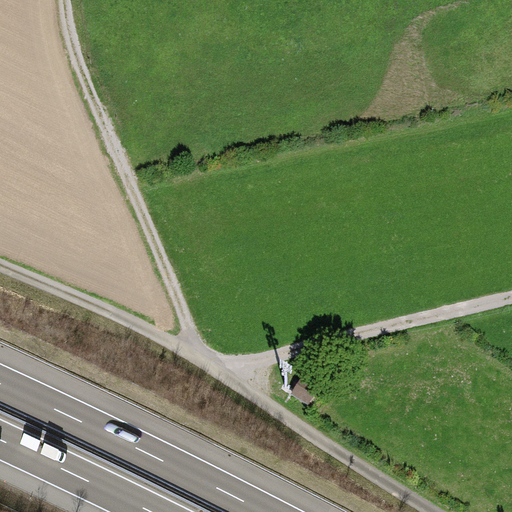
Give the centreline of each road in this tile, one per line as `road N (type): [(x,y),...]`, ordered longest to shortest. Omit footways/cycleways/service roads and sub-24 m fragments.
road 1 (track): [(0,268),(200,362),(429,511)]
road 2 (track): [(64,0),(77,66),(200,362)]
road 3 (track): [(511,301),(218,374)]
road 4 (motorway): [(265,511),(0,383)]
road 5 (motorway): [(0,439),(152,511)]
